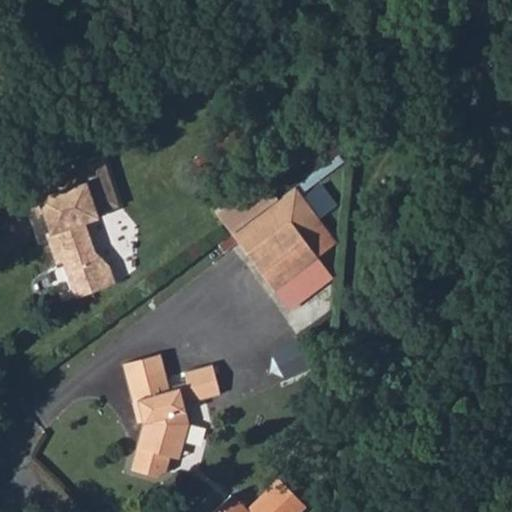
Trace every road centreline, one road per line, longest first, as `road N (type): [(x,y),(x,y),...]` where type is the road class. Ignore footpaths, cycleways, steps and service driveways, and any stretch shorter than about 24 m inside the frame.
road 1 (track): [(355,375),(392,0)]
road 2 (track): [(511,208),(410,281),(355,375)]
road 3 (track): [(336,511),(355,375)]
